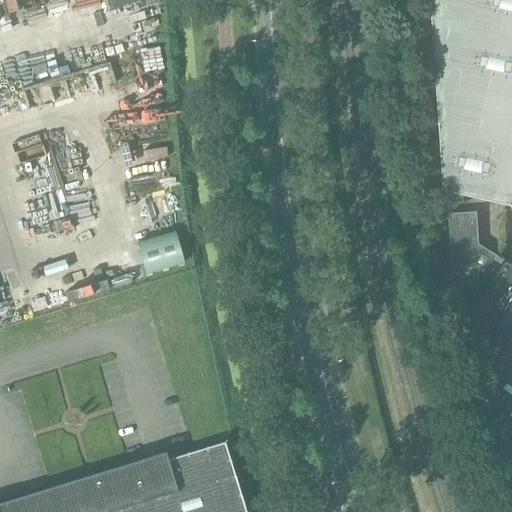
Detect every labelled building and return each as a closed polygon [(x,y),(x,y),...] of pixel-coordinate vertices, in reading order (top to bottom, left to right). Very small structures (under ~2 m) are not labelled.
[(108,0),(111,10),(143,0),(108,0)] [(511,204),(511,0),(433,0),(445,173),(446,190),(511,204)] [(511,264),(507,261),(507,262),(506,261),(507,259),(500,254),(499,256),(479,244),(477,212),(448,213),(452,267),(472,266),(496,280),(474,314),(511,337),(511,264)] [(177,237),(136,249),(144,279),(186,268),(177,237)] [(245,511),(224,442),(192,452),(173,458),(167,460),(165,452),(139,460),(141,467),(91,482),(0,510),(0,511),(245,511)] [(139,460),(0,502),(0,510),(91,482),(141,467),(139,460)]
